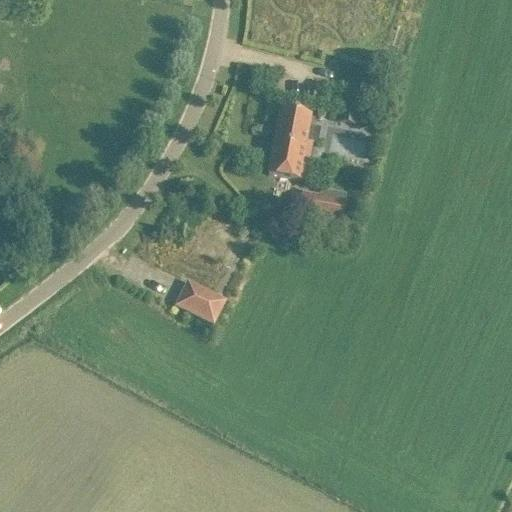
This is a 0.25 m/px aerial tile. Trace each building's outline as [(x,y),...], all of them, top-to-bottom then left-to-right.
[(344,96),(342,112),(361,115),(364,99),(344,96)] [(305,145),(306,137),(310,118),(280,112),(268,177),(305,184),(312,146),(305,145)] [(297,218),(343,226),(347,203),(302,195),(297,218)] [(227,265),(234,246),(238,247),(247,227),(214,213),(197,253),(227,265)] [(187,283),(174,308),(213,329),(226,303),(187,283)]
